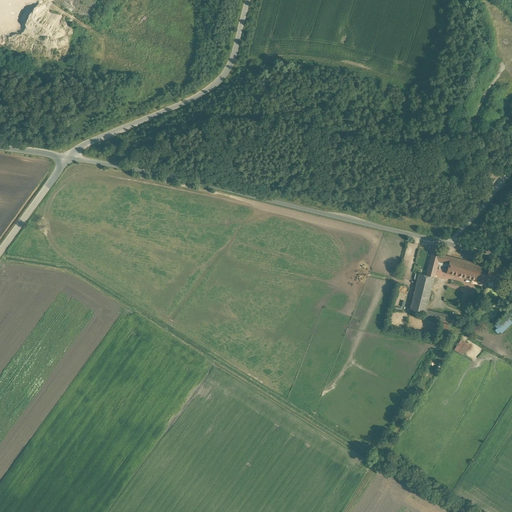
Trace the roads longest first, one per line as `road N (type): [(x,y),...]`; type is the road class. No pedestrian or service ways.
road 1 (unclassified): [(511,259),(68,157)]
road 2 (track): [(248,0),(222,82),(68,157)]
